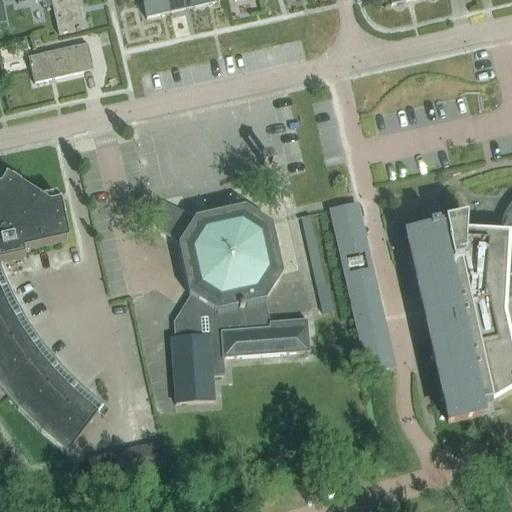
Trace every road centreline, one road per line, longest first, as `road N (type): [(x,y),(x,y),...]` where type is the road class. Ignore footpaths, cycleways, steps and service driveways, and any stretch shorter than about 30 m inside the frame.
road 1 (residential): [(0,139),(356,61)]
road 2 (residential): [(356,61),(511,27)]
